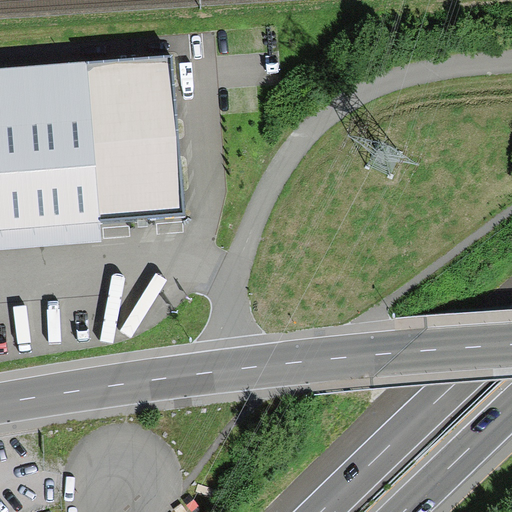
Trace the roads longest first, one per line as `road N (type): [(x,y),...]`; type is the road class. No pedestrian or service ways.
road 1 (residential): [(511,61),(394,79),(311,128),(275,177),(231,287),(235,369)]
road 2 (primary): [(511,344),(235,369)]
road 3 (motorway): [(511,331),(321,511)]
road 4 (primary): [(235,369),(0,403)]
road 5 (motorway): [(403,511),(511,407)]
